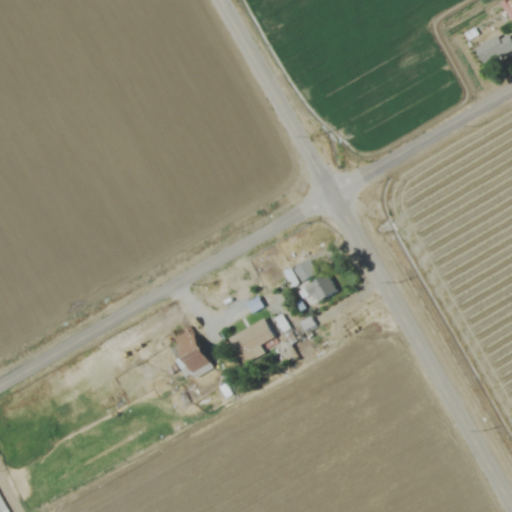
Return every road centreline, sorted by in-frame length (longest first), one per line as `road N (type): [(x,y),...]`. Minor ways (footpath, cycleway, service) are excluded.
road 1 (residential): [(0,386),(511,89)]
road 2 (residential): [(222,0),(511,503)]
